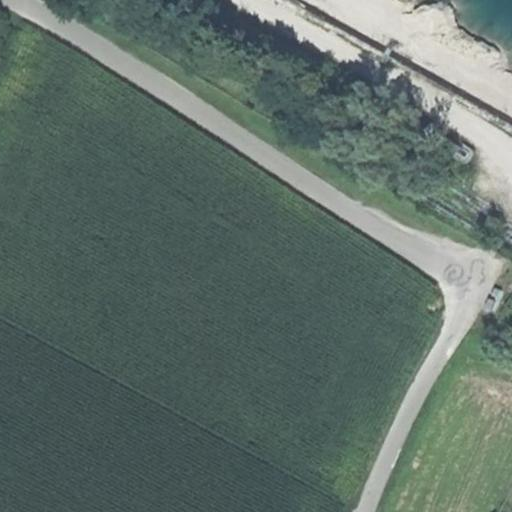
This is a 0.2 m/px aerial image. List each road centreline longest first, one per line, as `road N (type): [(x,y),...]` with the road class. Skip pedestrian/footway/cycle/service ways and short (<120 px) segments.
road 1 (unclassified): [(11,0),(453,275),(461,301),(454,330),(367,511)]
road 2 (unknown): [(511,129),(283,0)]
